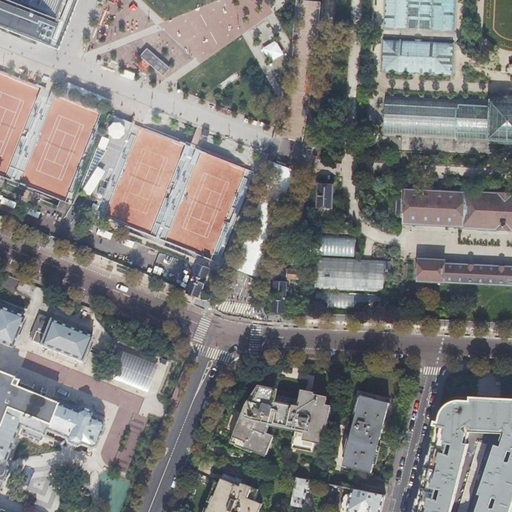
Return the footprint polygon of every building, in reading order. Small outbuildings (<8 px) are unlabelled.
[(69,0),(0,0),(0,29),(50,49),(69,0)] [(431,30),(454,32),(455,0),(385,0),(384,28),(407,29),(431,30)] [(381,72),(452,75),(453,42),(382,39),(381,72)] [(117,73),(110,88),(129,97),(134,88),(125,83),(127,78),(117,73)] [(457,138),(459,99),(385,95),(383,134),(457,138)] [(459,99),(457,138),(457,139),(489,140),(489,143),(511,143),(511,98),(510,99),(491,98),(491,100),(459,98),(459,99)] [(106,115),(76,194),(99,202),(122,140),(132,144),(138,127),(106,115)] [(333,186),(319,185),(318,206),(332,206),(333,186)] [(511,194),(405,189),(404,223),(463,226),(463,227),(511,229),(511,194)] [(353,256),(354,237),(314,235),(313,255),(353,256)] [(386,272),(386,263),(365,262),(358,262),(310,259),(309,292),(310,292),(379,295),(379,292),(391,293),(394,293),(394,282),(395,282),(395,276),(394,276),(383,275),(384,272),(386,272)] [(419,259),(418,281),(444,283),(444,281),(496,284),(496,285),(507,286),(507,285),(511,284),(511,267),(445,264),(445,260),(419,259)] [(211,268),(198,263),(187,292),(200,297),(211,268)] [(287,282),(274,282),(272,311),(275,311),(275,314),(283,314),(283,312),(286,312),(287,282)] [(379,296),(310,293),(310,311),(390,315),(390,297),(379,296)] [(0,343),(11,348),(24,318),(0,308),(0,343)] [(45,315),(43,319),(39,328),(45,331),(43,335),(36,332),(32,342),(39,345),(39,346),(82,363),(93,338),(51,321),(52,318),(45,315)] [(157,367),(118,351),(107,378),(147,394),(157,367)] [(0,481),(1,482),(2,483),(6,478),(8,475),(8,473),(8,471),(9,469),(9,467),(9,466),(8,465),(7,465),(5,463),(11,449),(12,450),(13,446),(12,446),(14,441),(15,441),(17,438),(15,438),(19,428),(24,431),(22,435),(40,442),(42,438),(43,438),(45,432),(64,439),(67,446),(74,449),(80,446),(90,450),(94,448),(103,428),(101,424),(91,420),(89,414),(81,410),(75,413),(10,387),(12,380),(0,374),(0,511),(2,511),(0,511),(0,481)] [(104,383),(98,398),(138,413),(144,399),(104,383)] [(252,401),(234,445),(255,453),(256,450),(267,454),(274,437),(266,433),(268,426),(295,432),(292,446),(313,450),(314,442),(320,443),(327,407),(322,406),(323,398),(303,395),(300,409),(268,403),(271,390),(252,387),(257,393),(256,394),(253,401),(252,401)] [(353,432),(344,467),(372,474),(385,423),(386,424),(389,413),(388,413),(390,405),(362,397),(355,421),(354,421),(352,431),(353,432)] [(511,511),(511,400),(470,399),(461,399),(457,399),(454,400),(451,401),(448,403),(445,405),(442,407),(440,410),(439,413),(438,416),(436,423),(435,422),(431,438),(432,438),(427,456),(426,456),(423,467),(420,480),(421,481),(416,499),(415,499),(411,511),(511,511)] [(224,474),(222,479),(241,487),(243,483),(244,480),(237,478),(236,479),(224,474)] [(241,487),(222,479),(215,497),(214,496),(207,511),(260,511),(263,504),(255,501),(260,490),(243,483),(241,487)] [(314,483),(297,479),(290,511),(302,511),(308,485),(314,486),(314,483)] [(381,511),(382,509),(385,497),(352,491),(351,496),(347,495),(344,497),(341,509),(343,511),(381,511)]
